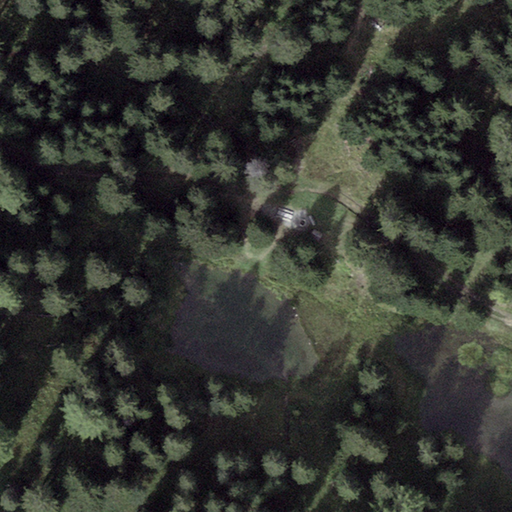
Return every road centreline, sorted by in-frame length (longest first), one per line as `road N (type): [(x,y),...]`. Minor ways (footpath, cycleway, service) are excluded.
road 1 (track): [(316,198),(204,173),(78,174),(0,140)]
road 2 (track): [(511,317),(316,198)]
